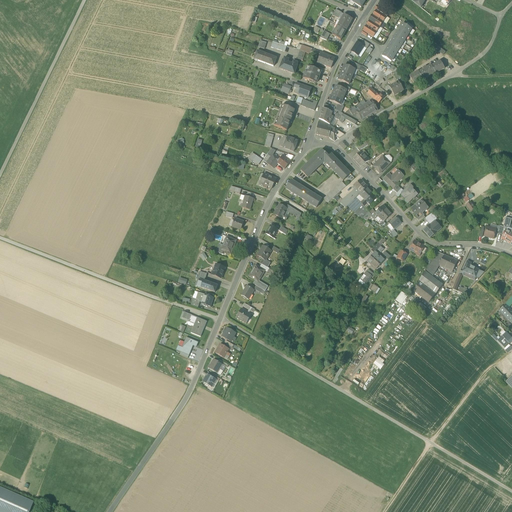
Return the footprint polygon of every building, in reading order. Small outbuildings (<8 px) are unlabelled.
[(410,0),(421,8),(425,0),(410,0)] [(482,24),(487,12),(480,9),(474,24),(470,33),(473,34),(472,35),(482,39),(481,41),(488,44),(492,36),(485,34),(487,28),(484,27),(485,25),(482,24)] [(376,11),(373,16),(383,22),(386,17),(379,12),(376,11)] [(340,22),(338,25),(346,30),(352,19),(344,15),(340,22)] [(373,16),(370,21),(380,27),(383,22),(373,16)] [(370,21),(366,26),(376,32),(380,27),(370,21)] [(402,24),(400,28),(408,34),(411,29),(406,26),(402,24)] [(340,40),(346,30),(338,25),(336,29),(332,36),(340,40)] [(373,38),(376,32),(366,26),(363,31),(368,34),(373,38)] [(400,28),(397,33),(406,39),(408,34),(400,28)] [(320,38),(326,41),(330,34),(324,31),(320,38)] [(397,33),(394,38),(403,43),(406,39),(397,33)] [(420,38),(443,55),(444,54),(446,52),(423,34),(420,38)] [(394,38),(391,43),(400,48),(403,43),(394,38)] [(362,40),(359,44),(364,47),(367,49),(370,45),(362,40)] [(258,47),(264,49),(266,43),(260,41),(258,47)] [(271,48),(285,52),(286,46),(272,42),(271,48)] [(364,47),(359,44),(357,43),(351,52),(358,56),(364,47)] [(391,43),(388,47),(397,53),(400,48),(391,43)] [(303,46),(301,51),(305,53),(310,54),(312,49),(303,46)] [(388,47),(385,52),(394,57),(397,53),(388,47)] [(315,56),(319,58),(321,52),(312,49),(310,54),(315,56)] [(303,61),(305,53),(301,51),(300,51),(297,59),(303,61)] [(277,58),(261,52),(258,61),(273,67),(277,58)] [(331,68),(335,59),(321,52),(319,58),(317,63),(331,68)] [(391,62),(394,57),(385,52),(382,57),(391,62)] [(292,64),(288,62),(283,61),(283,60),(279,69),(294,75),(297,66),(292,64)] [(440,61),(432,66),(435,73),(436,74),(444,68),(440,61)] [(344,65),(342,70),(353,75),(355,70),(352,68),(344,65)] [(424,70),(419,72),(422,79),(423,80),(435,73),(432,66),(431,65),(426,68),(425,67),(423,68),(424,70)] [(360,69),(359,70),(365,74),(368,70),(362,66),(362,67),(360,69)] [(304,79),(316,84),(321,71),(308,67),(304,79)] [(342,70),(340,75),(351,80),(353,75),(342,70)] [(393,73),(398,81),(402,78),(397,70),(393,73)] [(414,84),(422,79),(419,72),(418,71),(410,77),(414,84)] [(349,85),(351,80),(340,75),(338,80),(349,85)] [(392,91),(394,95),(403,90),(399,82),(389,87),(392,91)] [(294,88),(296,89),(304,91),(306,87),(296,83),(294,88)] [(306,86),(306,87),(304,91),(296,89),(295,91),(298,93),(298,94),(304,97),(305,97),(306,98),(307,98),(308,98),(311,88),(306,86)] [(336,86),(334,91),(344,95),(346,91),(347,90),(343,89),(336,86)] [(368,94),(374,100),(378,96),(371,89),(368,94)] [(334,91),(332,96),(342,100),(344,95),(334,91)] [(381,93),(378,96),(374,100),(378,103),(385,97),(381,93)] [(340,105),(342,100),(332,96),(329,101),(338,105),(340,106),(340,105)] [(301,105),(314,111),(318,102),(314,101),(313,103),(303,99),(301,104),(301,105)] [(357,109),(365,104),(363,101),(355,107),(357,109)] [(371,101),(366,104),(372,114),(377,110),(374,106),(371,101)] [(323,108),(332,113),(334,109),(324,104),(323,108)] [(366,104),(361,107),(367,117),(372,114),(366,104)] [(275,126),(286,131),(294,110),(283,106),(275,126)] [(362,120),(367,117),(361,107),(356,110),(357,112),(362,120)] [(319,119),(327,124),(331,116),(332,113),(323,108),(319,119)] [(339,120),(341,116),(342,114),(334,109),(332,113),(331,116),(334,117),(339,120)] [(357,122),(342,114),(341,116),(344,118),(355,125),(357,122)] [(317,135),(329,138),(332,128),(319,120),(318,124),(316,134),(317,135)] [(329,138),(335,141),(336,137),(339,139),(344,134),(337,130),(332,128),(329,138)] [(350,142),(354,139),(358,137),(356,134),(355,133),(347,139),(350,142)] [(264,146),(270,148),(274,135),(268,134),(264,146)] [(280,146),(294,152),(298,141),(284,136),(280,146)] [(339,145),(344,150),(352,144),(350,142),(347,139),(339,145)] [(358,147),(360,150),(368,145),(366,141),(358,147)] [(284,169),(291,161),(283,155),(280,159),(273,155),(273,154),(276,151),(271,149),(263,161),(274,169),(277,164),(284,169)] [(308,178),(324,162),(324,161),(329,157),(322,150),(301,170),(308,178)] [(353,159),(360,167),(369,161),(361,152),(353,159)] [(252,153),(247,160),(252,163),(253,161),(258,165),(262,160),(252,153)] [(332,154),(329,157),(324,161),(324,162),(343,181),(350,174),(332,154)] [(373,166),(380,173),(390,163),(384,157),(379,162),(378,161),(373,166)] [(384,180),(393,189),(397,185),(398,183),(397,182),(403,176),(401,178),(399,175),(401,173),(398,171),(392,177),(389,174),(384,180)] [(263,188),(265,189),(268,181),(269,181),(270,177),(264,175),(260,185),(264,186),(263,188)] [(276,180),(270,177),(269,181),(268,181),(265,189),(267,189),(268,188),(271,189),(276,180)] [(286,189),(316,208),(322,199),(291,180),(286,189)] [(360,180),(354,186),(361,193),(367,188),(367,187),(360,180)] [(393,189),(397,193),(401,189),(397,185),(393,189)] [(405,202),(408,204),(413,199),(414,199),(415,197),(415,195),(414,194),(415,193),(413,191),(413,187),(410,185),(404,191),(402,193),(402,196),(405,200),(405,202)] [(346,208),(347,206),(356,198),(361,193),(354,186),(352,188),(354,190),(352,192),(353,193),(347,197),(348,197),(343,201),(341,203),(346,208)] [(356,198),(361,203),(364,200),(362,198),(369,191),(367,188),(361,193),(356,198)] [(401,189),(397,193),(395,195),(398,197),(400,196),(400,195),(402,193),(404,191),(401,189)] [(362,198),(364,200),(366,202),(373,195),(369,191),(362,198)] [(373,195),(366,202),(368,204),(369,206),(377,198),(373,195)] [(253,199),(246,197),(244,202),(242,208),(250,210),(253,199)] [(354,213),(362,205),(360,203),(361,203),(356,198),(347,206),(354,213)] [(416,216),(418,219),(423,215),(422,213),(428,208),(421,201),(411,210),(412,211),(413,211),(414,213),(416,216)] [(466,205),(471,212),(475,209),(470,202),(466,205)] [(273,215),(282,219),(287,209),(285,208),(279,205),(276,211),(273,215)] [(362,218),(369,212),(366,209),(364,207),(362,205),(354,213),(355,214),(362,218)] [(375,213),(378,216),(387,208),(384,205),(375,213)] [(335,215),(343,209),(341,206),(333,212),(335,215)] [(392,214),(387,208),(378,216),(378,217),(379,218),(383,221),(384,222),(392,214)] [(362,218),(367,221),(369,218),(373,221),(375,219),(378,217),(378,216),(375,213),(372,216),(369,212),(362,218)] [(431,214),(425,218),(431,225),(431,224),(434,222),(435,221),(437,219),(435,217),(434,218),(431,214)] [(389,224),(394,230),(402,223),(397,217),(389,224)] [(511,219),(505,217),(503,227),(504,227),(502,233),(504,233),(506,230),(509,232),(510,229),(509,228),(511,219)] [(232,227),(241,230),(244,222),(235,219),(232,227)] [(430,238),(437,232),(435,229),(433,227),(431,224),(431,225),(423,230),(430,238)] [(266,234),(273,238),(278,230),(271,226),(266,234)] [(484,236),(494,239),(495,231),(496,230),(490,228),(486,227),(484,236)] [(511,233),(509,232),(506,230),(504,233),(501,239),(510,243),(511,241),(511,233)] [(220,253),(223,254),(224,251),(231,254),(236,241),(227,237),(225,242),(222,249),(218,247),(216,252),(220,254),(220,253)] [(416,254),(419,256),(422,253),(421,252),(422,250),(424,246),(415,240),(409,250),(416,254)] [(371,250),(374,253),(375,252),(378,250),(377,249),(379,247),(380,246),(377,244),(371,250)] [(257,256),(264,260),(265,261),(266,260),(271,251),(263,246),(257,256)] [(397,258),(403,261),(407,254),(401,251),(397,258)] [(426,270),(430,274),(432,271),(439,259),(441,260),(444,255),(437,252),(426,270)] [(379,257),(377,256),(374,253),(367,261),(371,265),(374,261),(375,262),(379,257)] [(439,266),(453,272),(458,261),(444,255),(441,260),(439,266)] [(383,261),(379,257),(375,262),(374,261),(371,265),(376,269),(383,261)] [(439,266),(441,260),(439,259),(432,271),(430,274),(428,278),(430,280),(439,266)] [(271,263),(266,260),(265,261),(264,260),(261,264),(268,268),(271,263)] [(463,272),(464,272),(475,277),(479,270),(470,266),(471,263),(467,262),(462,272),(463,272)] [(212,275),(221,279),(225,268),(217,265),(216,268),(215,268),(212,275)] [(249,277),(255,281),(256,281),(260,276),(261,277),(265,271),(256,266),(253,271),(253,270),(249,277)] [(440,288),(430,280),(428,278),(430,274),(426,270),(418,282),(435,295),(440,288)] [(474,280),(475,277),(464,272),(462,275),(474,280)] [(203,280),(203,281),(202,283),(198,282),(197,286),(207,290),(209,284),(208,284),(204,283),(205,281),(203,280)] [(258,282),(256,281),(255,281),(253,284),(257,286),(263,290),(265,291),(268,287),(258,281),(258,282)] [(217,285),(209,282),(208,284),(209,284),(207,290),(215,293),(217,285)] [(429,303),(435,295),(418,282),(413,291),(429,303)] [(372,283),(369,288),(377,294),(380,289),(372,283)] [(241,296),(248,300),(249,300),(247,299),(250,295),(251,296),(254,291),(247,286),(241,296)] [(402,305),(408,297),(401,292),(395,300),(402,305)] [(190,306),(197,308),(199,301),(200,299),(201,295),(198,294),(196,299),(193,298),(190,306)] [(204,295),(204,296),(203,299),(202,304),(210,306),(213,298),(204,295)] [(500,311),(501,312),(508,320),(511,323),(511,311),(508,308),(505,304),(500,311)] [(236,318),(245,323),(250,314),(247,313),(247,314),(241,310),(236,318)] [(507,321),(508,320),(501,312),(500,313),(502,315),(501,315),(503,318),(504,317),(507,321)] [(191,333),(201,337),(200,337),(205,326),(207,322),(197,318),(195,323),(191,333)] [(222,337),(230,342),(233,336),(234,337),(236,333),(227,328),(222,337)] [(504,349),(511,341),(511,338),(506,332),(498,339),(497,341),(504,349)] [(182,348),(181,347),(179,352),(181,352),(189,356),(193,346),(196,347),(198,343),(186,338),(182,348)] [(504,349),(497,341),(496,341),(504,349)] [(215,353),(223,358),(226,353),(227,353),(229,349),(225,347),(220,344),(215,353)] [(209,368),(217,373),(222,365),(218,362),(214,360),(209,368)] [(207,375),(203,382),(206,384),(205,385),(208,386),(209,385),(212,387),(216,380),(211,377),(207,375)] [(28,511),(32,503),(0,488),(0,511),(28,511)]
